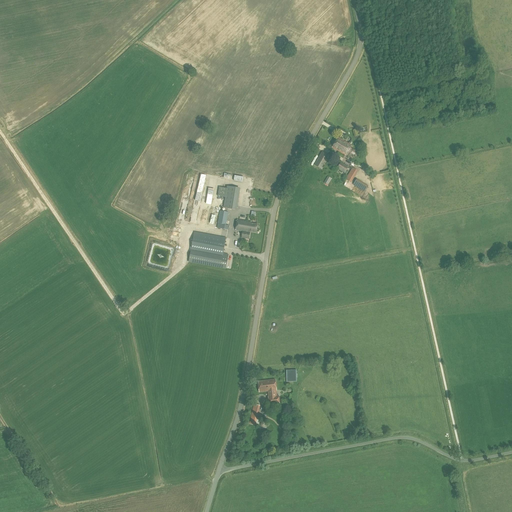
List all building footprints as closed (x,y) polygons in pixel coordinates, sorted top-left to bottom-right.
[(333,148),(346,155),(351,145),(338,138),(333,148)] [(314,165),(322,169),(330,156),(322,151),(314,165)] [(224,208),(237,210),(244,164),(231,162),(224,207),(224,208)] [(338,168),(345,172),(348,167),(341,163),(338,168)] [(345,179),(350,182),(357,170),(352,168),(345,179)] [(246,196),(243,203),(250,205),(252,198),(246,196)] [(199,207),(202,207),(203,198),(197,197),(194,212),(198,213),(199,207)] [(217,231),(224,233),(227,233),(229,225),(226,225),(228,212),(220,211),(217,231)] [(236,230),(243,232),(250,233),(250,231),(256,232),(258,224),(252,223),(252,222),(238,219),(236,230)] [(194,232),(190,253),(189,261),(226,268),(229,254),(223,253),(226,237),(194,232)] [(152,258),(150,264),(168,269),(171,260),(163,258),(166,249),(167,247),(163,246),(160,255),(155,253),(154,258),(152,258)] [(296,381),(296,376),(297,376),(297,370),(287,370),(287,376),(289,376),(289,382),(296,381)] [(258,382),(259,392),(268,391),(269,397),(268,397),(269,405),(280,404),(279,396),(276,396),(276,390),(277,390),(275,380),(258,382)] [(252,416),(257,418),(260,405),(255,404),(252,416)]
